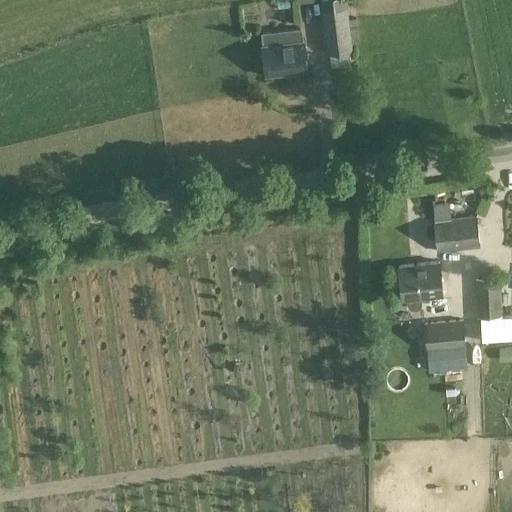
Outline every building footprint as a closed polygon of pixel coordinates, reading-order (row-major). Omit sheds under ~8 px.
[(346,8),(322,11),(327,53),(351,51),(346,8)] [(303,41),(262,46),(266,75),(306,70),(303,41)] [(434,221),(437,252),(479,247),(476,217),(434,221)] [(423,306),(423,298),(442,296),(438,262),(398,266),(402,300),(409,299),(410,308),(412,310),(418,310),(421,309),(423,306)] [(481,316),(502,315),(501,284),(500,284),(499,278),(478,279),(481,316)] [(462,320),(424,324),(427,350),(465,346),(462,320)] [(468,369),(467,353),(428,357),(429,372),(468,369)]
